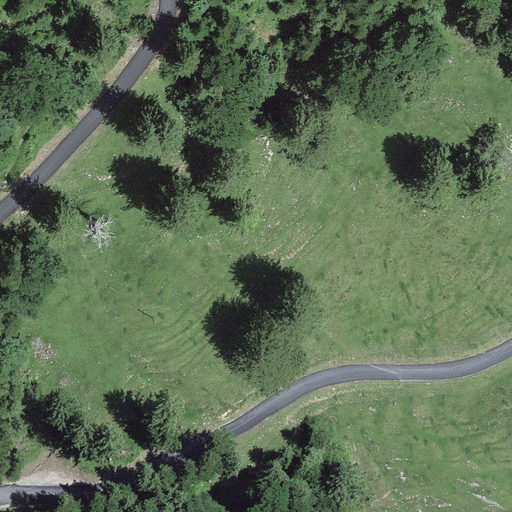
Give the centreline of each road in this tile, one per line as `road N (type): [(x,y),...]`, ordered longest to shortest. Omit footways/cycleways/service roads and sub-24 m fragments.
road 1 (unclassified): [(511,347),(465,369),(381,369),(314,382),(229,431),(105,484),(0,495)]
road 2 (unclassified): [(0,210),(141,60),(165,0)]
